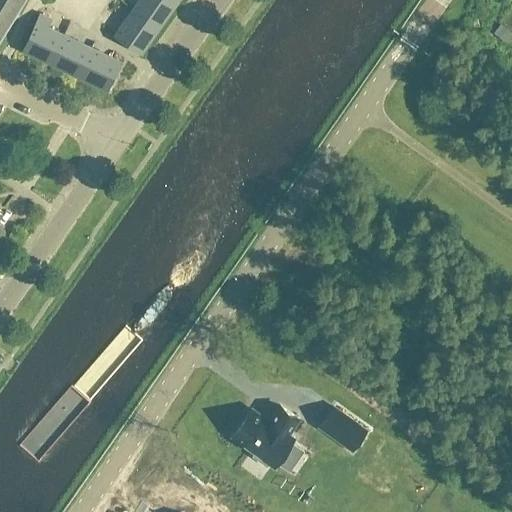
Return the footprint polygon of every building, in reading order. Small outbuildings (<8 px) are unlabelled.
[(0,0),(0,35),(22,0),(0,0)] [(140,0),(134,9),(159,27),(176,2),(173,0),(140,0)] [(134,9),(133,10),(116,35),(141,52),(159,27),(134,9)] [(23,50),(51,64),(65,36),(46,27),(50,20),(40,15),(23,50)] [(51,64),(79,77),(92,49),(65,36),(51,64)] [(92,49),(79,77),(107,90),(120,62),(92,49)] [(252,410),(233,437),(256,453),(253,457),(267,466),(270,462),(274,466),(293,439),(287,436),(299,419),(280,406),(268,422),(252,410)] [(367,430),(334,407),(320,426),(353,449),(367,430)]
